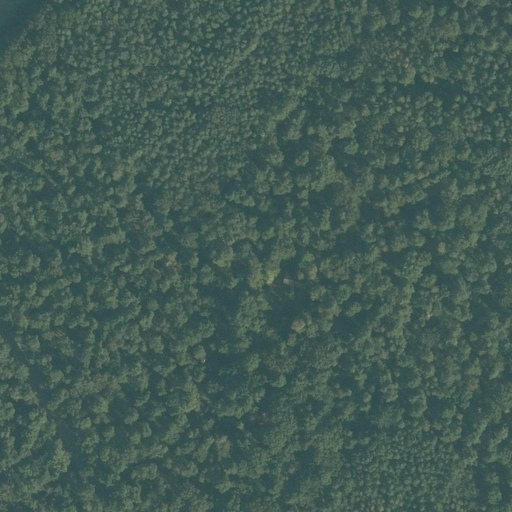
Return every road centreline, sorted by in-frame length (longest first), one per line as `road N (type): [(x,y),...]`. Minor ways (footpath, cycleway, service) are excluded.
road 1 (track): [(50,411),(85,389),(210,217),(394,0)]
road 2 (unclassified): [(108,511),(0,322)]
